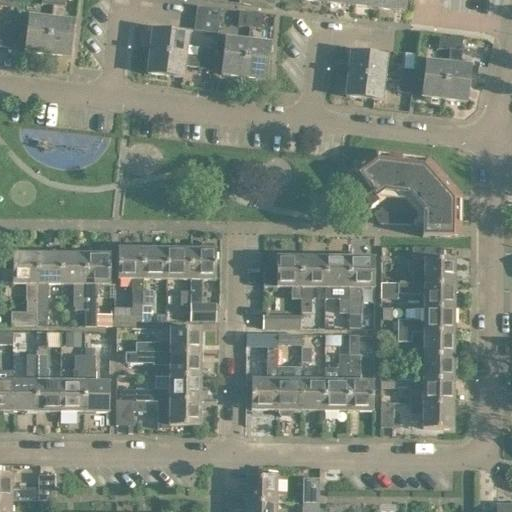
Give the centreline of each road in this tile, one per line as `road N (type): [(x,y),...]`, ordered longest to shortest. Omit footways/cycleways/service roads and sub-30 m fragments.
road 1 (residential): [(233,453),(488,450),(494,138)]
road 2 (residential): [(494,138),(0,80)]
road 3 (residential): [(0,221),(356,224)]
road 4 (residential): [(233,453),(236,234)]
road 5 (residential): [(0,449),(218,453)]
